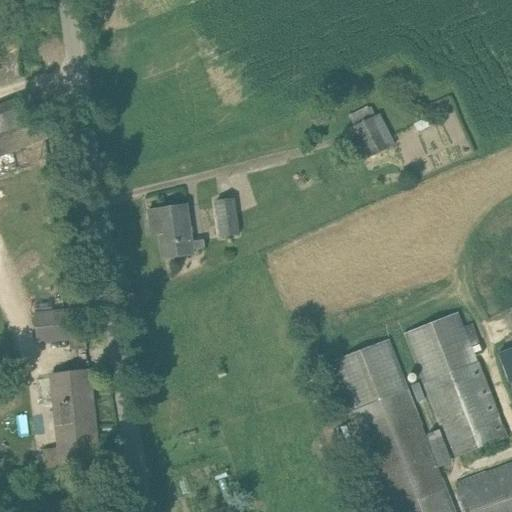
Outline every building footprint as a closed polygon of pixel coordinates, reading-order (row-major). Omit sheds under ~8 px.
[(0,108),(0,156),(48,138),(31,96),(0,108)] [(371,104),(348,114),(354,127),(349,129),(365,159),(380,152),(394,144),(379,115),(376,116),(371,104)] [(325,108),(308,113),(312,126),(329,121),(325,108)] [(426,117),(414,123),(418,132),(430,126),(426,117)] [(216,202),(221,235),(239,233),(234,199),(216,202)] [(187,206),(148,211),(150,227),(159,226),(163,259),(194,255),(193,250),(205,248),(204,240),(192,241),(187,206)] [(35,314),(38,342),(66,339),(86,337),(83,309),(63,311),(35,314)] [(459,313),(406,333),(455,458),(507,438),(476,357),(483,354),(472,324),(464,327),(459,313)] [(387,341),(335,360),(394,511),(453,511),(436,467),(452,461),(439,430),(424,436),(387,341)] [(511,349),(499,354),(511,389),(511,349)] [(89,371),(49,376),(57,448),(44,449),(46,467),(98,461),(89,371)] [(419,383),(411,386),(418,402),(425,400),(419,383)] [(511,511),(511,462),(455,484),(465,511),(511,511)]
